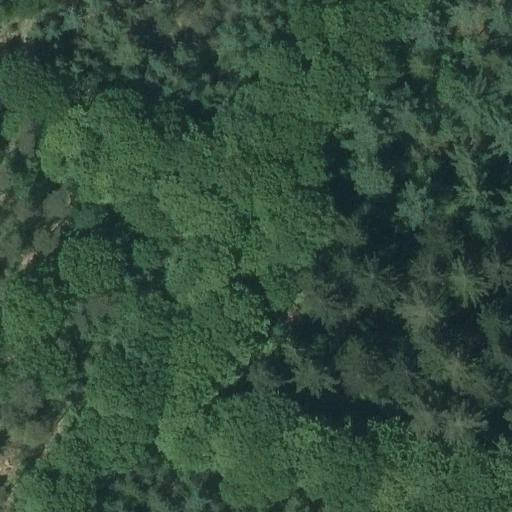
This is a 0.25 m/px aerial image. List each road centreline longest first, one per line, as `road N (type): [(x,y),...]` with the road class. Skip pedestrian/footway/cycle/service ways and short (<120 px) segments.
road 1 (track): [(126,434),(511,510)]
road 2 (track): [(69,511),(246,256),(253,236),(232,203)]
road 3 (track): [(0,101),(232,203)]
road 4 (track): [(232,203),(366,0)]
